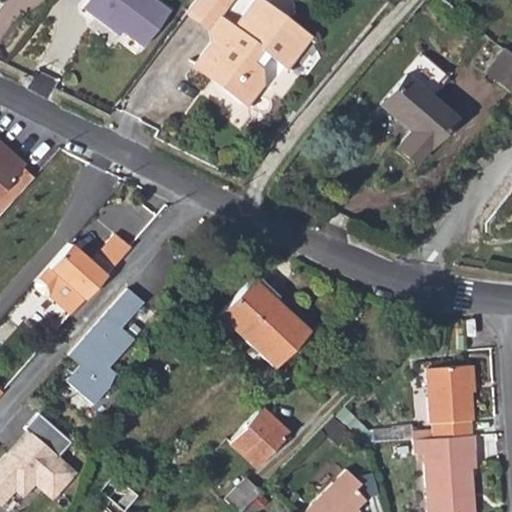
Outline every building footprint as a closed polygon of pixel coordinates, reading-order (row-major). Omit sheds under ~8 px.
[(172,8),(160,0),(87,0),(83,7),(96,16),(99,12),(123,30),(143,46),(172,8)] [(237,0),(199,0),(190,13),(211,29),(212,43),(194,67),(250,108),(266,85),(265,68),(272,57),(289,70),(314,36),(264,0),(257,0),(238,25),(226,16),(237,0)] [(119,35),(123,30),(99,12),(96,16),(119,35)] [(511,51),(504,46),(488,68),(501,78),(511,63),(511,51)] [(409,166),(449,118),(400,77),(374,108),(403,133),(391,150),(409,166)] [(24,164),(0,142),(0,212),(8,203),(32,178),(21,167),(24,164)] [(49,240),(8,203),(0,212),(0,261),(16,277),(49,240)] [(128,248),(114,236),(87,263),(67,244),(33,281),(33,289),(41,296),(50,297),(68,315),(128,248)] [(306,330),(250,278),(216,314),(272,366),(306,330)] [(132,282),(74,348),(85,358),(71,374),(98,397),(113,381),(110,378),(120,366),(114,360),(138,332),(125,321),(148,296),(132,282)] [(48,320),(36,332),(46,340),(57,328),(48,320)] [(471,334),(470,321),(461,322),(462,335),(471,334)] [(412,427),(413,437),(472,433),(470,418),(473,418),(469,364),(428,367),(430,420),(433,421),(433,426),(412,427)] [(12,447),(0,459),(0,494),(4,498),(18,482),(26,489),(37,476),(55,492),(78,467),(63,453),(77,438),(42,407),(28,423),(31,426),(36,430),(16,451),(12,447)] [(285,435),(257,409),(230,440),(257,465),(285,435)] [(12,447),(16,451),(36,430),(31,426),(12,447)] [(476,464),(475,433),(472,433),(413,437),(413,452),(425,452),(428,511),(476,511),(472,464),(476,464)] [(344,467),(298,511),(356,511),(359,510),(356,507),(364,498),(354,487),(360,481),(344,467)] [(138,494),(113,472),(99,488),(112,500),(123,511),(138,494)] [(261,490),(246,476),(225,498),(240,511),(261,490)] [(124,511),(123,511),(112,500),(100,511),(124,511)]
